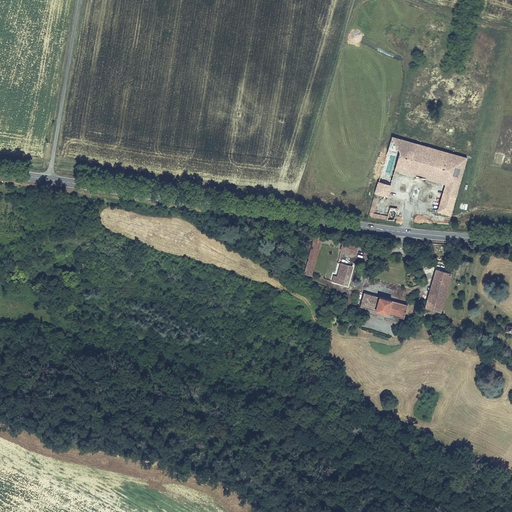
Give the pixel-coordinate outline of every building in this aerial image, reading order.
[(461,182),(428,172),(433,155),(466,165),(468,158),(391,136),(389,142),(425,153),(421,170),(384,160),(378,181),(379,181),(392,185),(396,170),(445,184),(459,188),(461,182)] [(421,170),(425,153),(389,142),(384,160),(421,170)] [(461,182),(466,165),(433,155),(428,172),(461,182)] [(392,185),(379,181),(375,194),(380,195),(389,198),(392,185)] [(451,216),(459,188),(445,184),(437,212),(451,216)] [(394,221),(398,208),(390,208),(388,216),(374,213),(380,195),(375,194),(368,217),(394,221)] [(321,243),(323,237),(314,235),(304,273),(312,276),(321,243)] [(359,245),(343,241),(340,251),(356,255),(359,245)] [(349,285),(353,266),(340,263),(337,276),(333,275),(332,281),(349,285)] [(425,307),(442,312),(452,273),(435,268),(432,279),(425,307)] [(408,304),(364,292),(360,307),(404,318),(408,304)]
